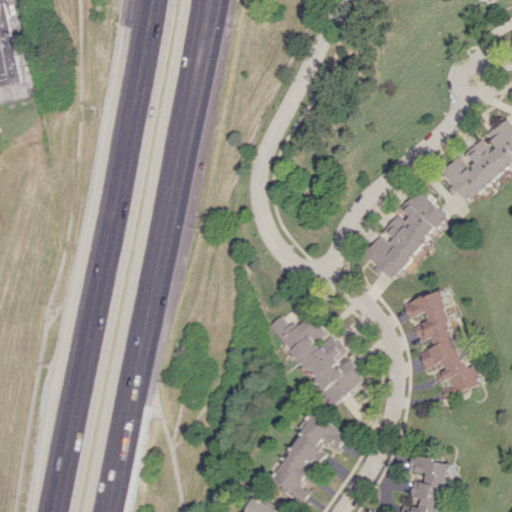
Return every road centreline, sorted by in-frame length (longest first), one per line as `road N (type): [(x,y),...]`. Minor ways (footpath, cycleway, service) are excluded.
road 1 (residential): [(342,0),(260,154),(255,199),(268,236),(373,312),(401,357),(400,411),(337,511)]
road 2 (motorway): [(113,511),(211,0)]
road 3 (motorway): [(93,511),(185,0)]
road 4 (motorway): [(149,0),(65,467)]
road 5 (residential): [(324,275),(345,219),(455,114),(461,66),(478,63),(489,77),(483,94),(463,97)]
